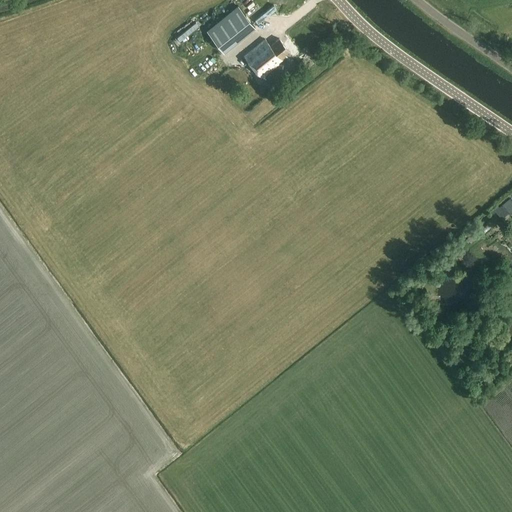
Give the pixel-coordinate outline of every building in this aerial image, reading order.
[(255,27),(239,6),(206,31),(223,52),(255,27)] [(286,50),(277,38),(268,44),(264,38),(242,55),(259,77),(285,57),(282,53),(286,50)] [(196,54),(201,51),(196,43),(191,46),(196,54)] [(504,214),(499,207),(502,205),(500,203),(490,212),(492,214),(496,211),(501,217),(504,214)] [(472,233),(466,238),(469,242),(475,237),(472,233)] [(482,374),(480,383),(486,384),(489,376),(482,374)]
